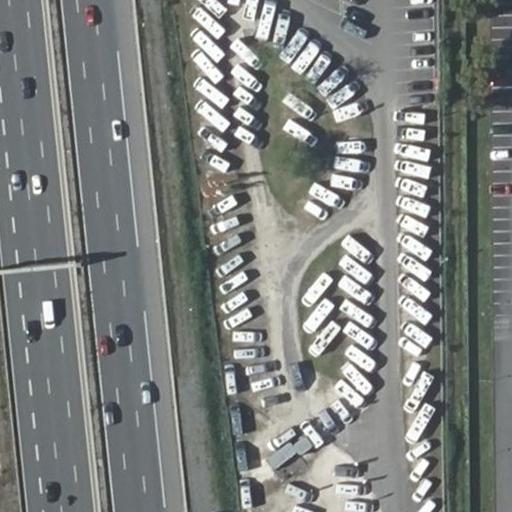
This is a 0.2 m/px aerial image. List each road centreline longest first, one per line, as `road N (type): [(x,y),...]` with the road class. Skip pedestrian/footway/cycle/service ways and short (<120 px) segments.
road 1 (motorway): [(8,0),(61,511)]
road 2 (motorway): [(152,511),(100,0)]
